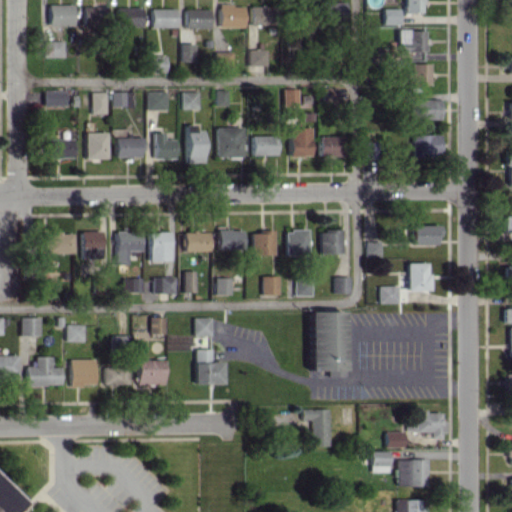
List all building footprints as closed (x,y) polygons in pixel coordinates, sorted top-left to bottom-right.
[(401,0),(401,11),(419,11),(418,0),(401,0)] [(343,1),(319,1),(319,20),(343,20),(343,1)] [(70,3),(45,3),(45,24),(70,24),(70,3)] [(241,4),(216,3),(215,26),(240,26),(241,4)] [(78,25),(103,25),(103,6),(79,5),(78,25)] [(247,24),(270,24),(270,5),(247,5),(247,24)] [(139,6),(112,6),(112,25),(139,25),(139,6)] [(173,26),(172,7),(147,8),(147,26),(173,26)] [(379,23),(397,23),(397,7),(379,7),(379,23)] [(207,26),(206,8),(181,9),(181,27),(207,26)] [(422,51),(422,29),(395,29),(395,51),(422,51)] [(61,40),(40,39),(40,56),(60,56),(61,40)] [(191,60),(191,43),(177,43),(177,60),(191,60)] [(245,65),(263,65),(263,48),(245,48),(245,65)] [(229,67),(229,50),(212,51),(212,68),(229,67)] [(163,55),(146,54),(146,72),(162,72),(163,55)] [(426,84),(427,63),(408,62),(408,76),(407,76),(406,83),(426,84)] [(334,87),(320,86),(319,100),(334,100),(334,87)] [(280,105),(295,105),(294,88),(280,88),(280,105)] [(39,89),(40,105),(63,104),(62,89),(39,89)] [(211,89),(212,105),(224,105),(224,89),(211,89)] [(129,90),(107,90),(107,106),(130,105),(129,90)] [(142,108),(163,109),(163,90),(143,90),(142,108)] [(178,108),(195,108),(195,90),(177,91),(178,108)] [(102,112),(102,91),(86,91),(86,113),(102,112)] [(436,98),(403,99),(403,119),(437,118),(436,98)] [(199,162),(199,129),(192,129),(192,123),(182,123),(181,162),(199,162)] [(239,126),(212,126),(212,156),(239,156),(239,126)] [(286,156),(307,155),(306,126),(285,127),(286,156)] [(103,131),(80,132),(81,158),(103,158),(103,131)] [(160,132),(149,132),(150,158),(171,158),(171,138),(160,139),(160,132)] [(435,155),(436,134),(408,133),(408,155),(435,155)] [(248,134),(247,154),(273,154),(273,135),(248,134)] [(315,136),(315,156),(340,156),(339,135),(315,136)] [(138,136),(111,137),(111,156),(138,156),(138,136)] [(68,138),(42,138),(42,157),(69,157),(68,138)] [(408,243),(432,243),(432,235),(436,235),(436,224),(408,224),(408,243)] [(213,248),(238,249),(239,229),(214,229),(213,248)] [(304,253),(304,229),(281,229),(281,254),(304,253)] [(339,252),(338,229),(314,230),(314,253),(339,252)] [(98,230),(76,230),(77,257),(99,257),(98,230)] [(137,249),(136,230),(111,231),(111,264),(124,264),(124,250),(137,249)] [(166,231),(144,231),(145,260),(166,260),(166,231)] [(204,250),(205,232),(176,231),(175,250),(204,250)] [(247,253),(269,254),(270,231),(247,231),(247,253)] [(69,252),(69,232),(41,232),(41,252),(69,252)] [(362,255),(377,256),(377,241),(363,241),(362,255)] [(425,261),(403,262),(404,290),(426,289),(425,261)] [(180,290),(192,290),(191,270),(179,270),(180,290)] [(275,293),(275,275),(258,275),(258,293),(275,293)] [(103,276),(89,276),(90,293),(104,293),(103,276)] [(148,292),(170,293),(171,276),(149,276),(148,292)] [(227,294),(228,277),(212,276),(212,293),(227,294)] [(330,292),(346,292),(346,276),(330,276),(330,292)] [(137,277),(119,277),(119,291),(137,291),(137,277)] [(307,295),(308,277),(292,277),(291,294),(307,295)] [(375,285),(375,302),(395,302),(395,284),(375,285)] [(339,310),(304,311),(305,370),(340,369),(339,310)] [(16,317),(17,335),(36,334),(36,316),(16,317)] [(146,332),(161,332),(161,317),(146,316),(146,332)] [(189,334),(207,334),(207,317),(190,316),(189,334)] [(62,341),(80,341),(80,324),(62,324),(62,341)] [(208,348),(191,348),(190,383),(219,383),(220,360),(207,360),(208,348)] [(14,354),(0,354),(0,376),(14,377),(14,354)] [(56,385),(56,366),(47,366),(47,355),(31,355),(31,365),(21,365),(21,385),(56,385)] [(90,358),(65,359),(66,385),(91,384),(90,358)] [(133,384),(160,383),(160,359),(132,359),(133,384)] [(125,383),(125,365),(99,365),(100,384),(125,383)] [(325,407),(297,408),(298,424),(306,424),(307,445),(325,445),(325,407)] [(426,437),(440,437),(440,419),(437,419),(437,410),(403,410),(402,430),(426,431),(426,437)] [(400,430),(380,430),(380,446),(400,446),(400,430)] [(385,450),(367,450),(367,471),(385,471),(385,450)] [(393,485),(423,484),(422,458),(392,458),(393,485)] [(0,511),(14,511),(24,501),(0,477),(0,511)] [(420,511),(420,498),(391,498),(391,511),(401,511),(400,511),(420,511)]
